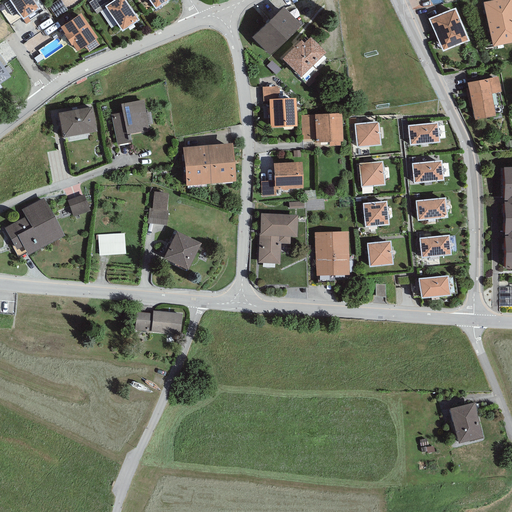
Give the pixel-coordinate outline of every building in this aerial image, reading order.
[(33,0),(9,0),(23,20),(40,8),(33,0)] [(125,0),(114,0),(105,6),(122,32),(139,20),(125,0)] [(148,0),(155,10),(169,0),(148,0)] [(511,0),(496,0),(483,3),(492,47),(511,43),(511,0)] [(301,26),(283,7),(252,37),(270,56),(301,26)] [(469,41),(455,8),(428,19),(442,52),(469,41)] [(73,45),(77,52),(85,46),(89,52),(100,45),(96,39),(98,38),(81,13),(60,27),(65,34),(64,35),(71,46),(73,45)] [(326,53),(310,37),(304,43),(301,40),(282,59),(301,77),(326,53)] [(0,54),(0,84),(11,77),(9,74),(12,72),(0,55),(0,54)] [(498,76),(467,83),(475,120),(496,116),(491,94),(501,92),(498,76)] [(269,101),(269,100),(278,99),(277,86),(262,87),(263,102),(269,101)] [(297,127),(295,98),(278,99),(269,100),(269,101),(270,128),(297,127)] [(144,100),(121,104),(122,112),(111,115),(117,145),(129,143),(128,135),(150,131),(144,100)] [(58,113),(63,138),(97,132),(92,107),(58,113)] [(342,114),(341,114),(301,116),(302,140),(315,139),(316,143),(329,142),(329,146),(340,146),(340,142),(343,142),(342,114)] [(378,122),(354,124),(357,148),(381,145),(378,122)] [(438,123),(408,125),(410,146),(440,143),(438,123)] [(232,143),(207,145),(211,184),(236,181),(232,143)] [(211,184),(207,145),(183,148),(186,186),(211,184)] [(383,161),(359,164),(361,187),(385,185),(383,161)] [(441,161),(412,164),(414,183),(443,181),(441,161)] [(302,162),(273,163),(274,181),(274,190),(276,190),(303,188),(302,162)] [(274,181),(261,182),(261,196),(276,196),(276,190),(274,190),(274,181)] [(168,194),(154,192),(152,208),(149,207),(147,223),(166,226),(168,212),(166,211),(168,194)] [(84,194),(67,200),(73,217),(90,211),(84,194)] [(4,228),(16,250),(23,247),(27,255),(64,235),(43,198),(21,210),(25,217),(4,228)] [(445,198),(415,201),(417,221),(448,218),(445,198)] [(386,201),(362,204),(365,227),(389,225),(386,201)] [(261,213),(258,263),(280,264),(281,243),(290,244),(290,237),(296,237),(297,215),(261,213)] [(176,232),(163,259),(188,271),(201,244),(176,232)] [(348,232),(314,232),(315,276),(349,275),(348,232)] [(124,233),(98,235),(99,256),(125,254),(124,233)] [(449,235),(419,238),(421,258),(451,255),(449,235)] [(391,241),(366,243),(369,267),(393,265),(391,241)] [(448,275),(418,279),(421,299),(451,296),(448,275)] [(182,314),(153,311),(152,314),(151,331),(180,334),(182,314)] [(151,331),(152,314),(136,312),(134,330),(150,332),(151,331)] [(474,403),(449,409),(459,444),(483,437),(474,403)]
